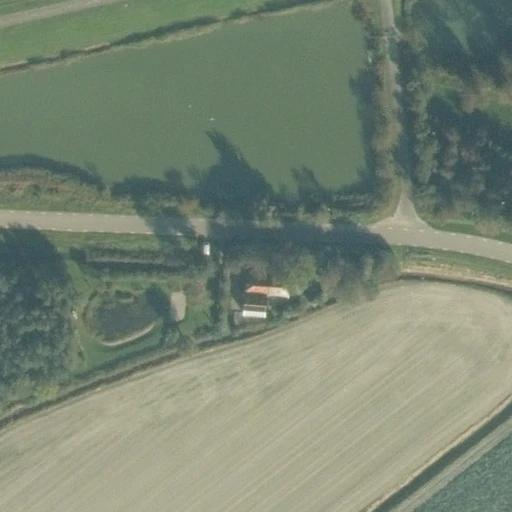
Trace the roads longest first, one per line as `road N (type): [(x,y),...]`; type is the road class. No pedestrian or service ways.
road 1 (tertiary): [(0,219),(408,236)]
road 2 (unclassified): [(408,236),(389,36)]
